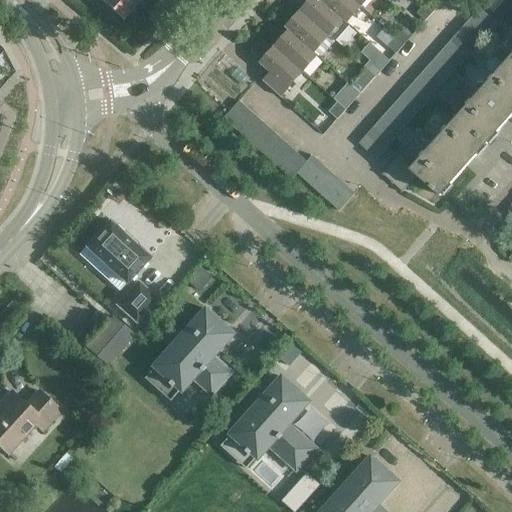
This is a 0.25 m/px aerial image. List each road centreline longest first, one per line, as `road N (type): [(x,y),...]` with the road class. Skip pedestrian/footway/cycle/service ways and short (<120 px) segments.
road 1 (residential): [(244,211),(244,248),(511,486)]
road 2 (residential): [(511,451),(244,211)]
road 3 (residential): [(244,211),(150,126),(140,98)]
road 4 (secondary): [(23,225),(67,168),(77,112)]
